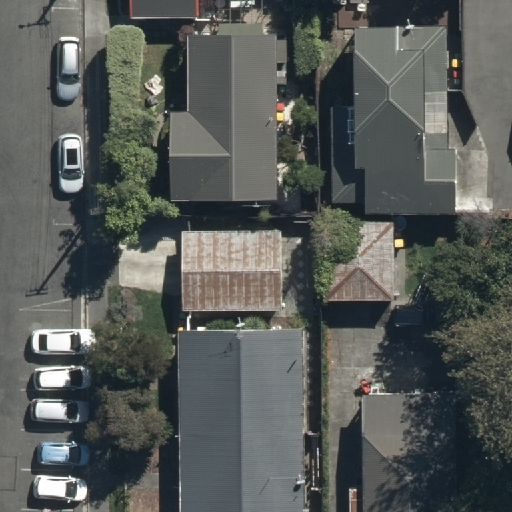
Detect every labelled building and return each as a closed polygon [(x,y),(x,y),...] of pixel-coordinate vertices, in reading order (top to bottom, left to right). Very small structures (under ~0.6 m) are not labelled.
[(197,0),(128,0),(128,16),(197,16),(197,0)] [(331,206),(453,204),(452,145),(447,145),(445,24),(349,25),(350,104),(329,104),(331,206)] [(275,32),(187,31),(186,109),(170,109),(169,194),(274,195),(275,32)] [(283,228),(180,228),(180,309),(283,309),(283,228)] [(394,238),(325,238),(325,298),(394,298),(394,238)] [(301,511),(302,328),(178,328),(177,511),(301,511)] [(362,391),(362,485),(348,485),(348,511),(455,511),(455,391),(362,391)]
